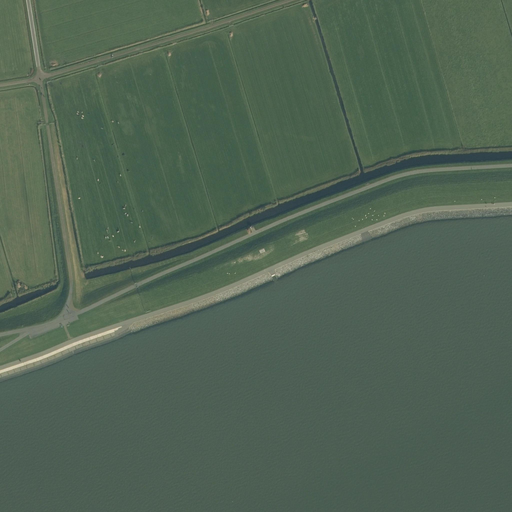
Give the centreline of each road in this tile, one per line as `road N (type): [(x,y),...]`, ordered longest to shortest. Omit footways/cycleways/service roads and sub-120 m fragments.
road 1 (unclassified): [(0,373),(210,300),(412,217),(511,208)]
road 2 (unclassified): [(70,318),(384,183),(511,167)]
road 3 (unclassified): [(41,80),(291,0)]
road 4 (unclassified): [(70,318),(73,280),(41,80)]
